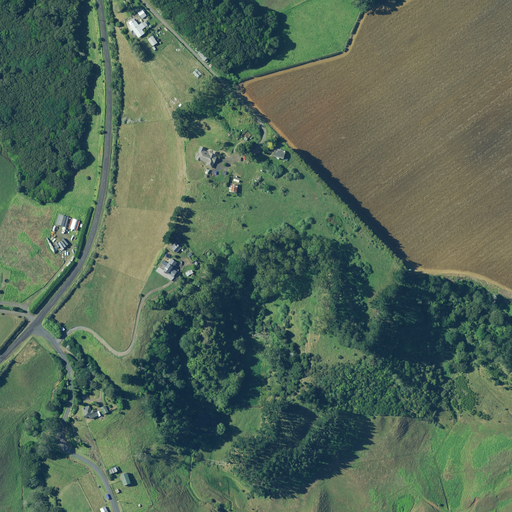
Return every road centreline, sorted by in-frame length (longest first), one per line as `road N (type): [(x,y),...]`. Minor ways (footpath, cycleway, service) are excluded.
road 1 (tertiary): [(33,324),(82,259),(100,204),(109,89),(99,0)]
road 2 (unclassified): [(33,324),(68,369),(65,448),(92,464),(116,511)]
